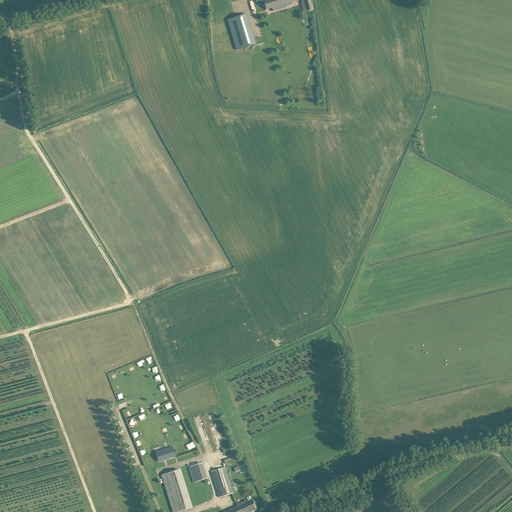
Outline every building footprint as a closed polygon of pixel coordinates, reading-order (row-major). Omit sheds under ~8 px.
[(297,0),(265,0),(263,1),(266,10),(272,8),(273,11),(279,9),(278,6),(285,4),(286,6),(292,4),(291,2),(297,0)] [(310,0),(308,0),(304,1),(307,11),(313,9),(310,0)] [(247,14),(227,20),(236,50),(256,44),(251,29),(249,29),(248,25),(250,25),(247,14)] [(172,448),(160,451),(163,460),(175,457),(172,448)] [(189,466),(195,482),(206,478),(201,462),(189,466)] [(211,472),(219,497),(233,493),(226,467),(211,472)] [(176,511),(191,507),(190,503),(180,470),(162,475),(173,511),(176,511)] [(247,511),(256,508),(254,504),(252,500),(227,511),(224,511),(247,511)]
